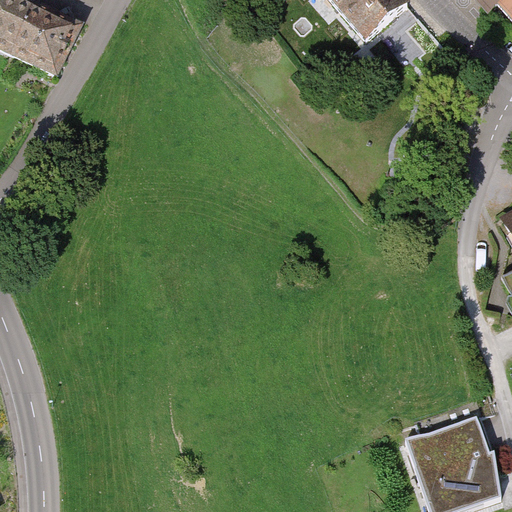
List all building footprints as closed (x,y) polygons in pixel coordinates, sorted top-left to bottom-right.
[(2,0),(0,0),(0,49),(62,79),(82,38),(2,0)] [(400,0),(330,0),(368,44),(408,9),(400,0)] [(511,0),(489,0),(511,25),(511,0)] [(511,248),(511,274),(501,280),(511,298),(511,229),(504,234),(511,248)] [(475,426),(409,448),(431,511),(477,511),(501,504),(495,460),(487,463),(475,426)]
